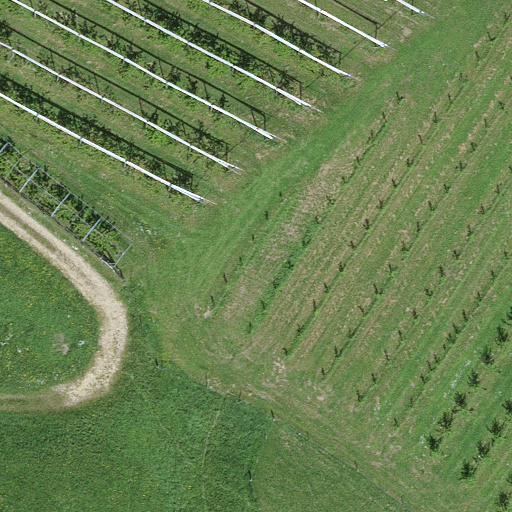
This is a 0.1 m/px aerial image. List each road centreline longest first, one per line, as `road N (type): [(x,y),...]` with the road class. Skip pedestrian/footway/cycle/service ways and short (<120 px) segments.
road 1 (track): [(0,215),(64,255),(121,306),(118,358)]
road 2 (track): [(0,401),(85,395),(118,358)]
